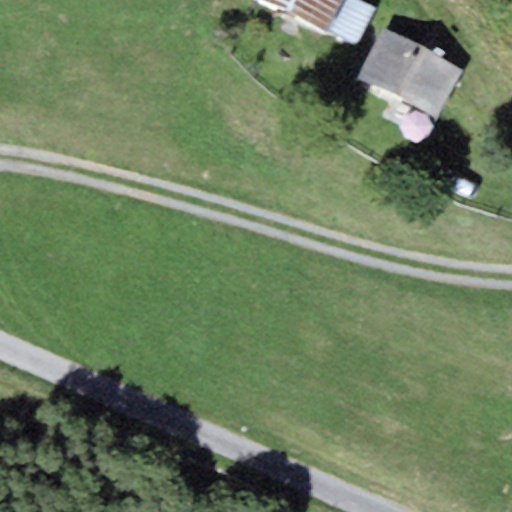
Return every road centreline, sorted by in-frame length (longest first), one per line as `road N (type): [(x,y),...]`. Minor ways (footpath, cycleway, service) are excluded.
road 1 (track): [(511,275),(389,258),(88,173),(0,157)]
road 2 (unclassified): [(388,511),(0,341)]
